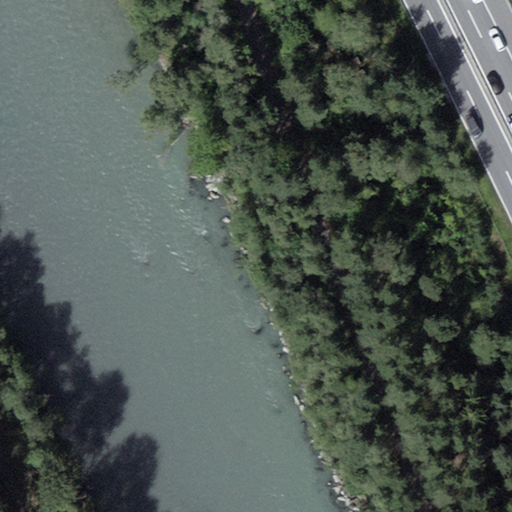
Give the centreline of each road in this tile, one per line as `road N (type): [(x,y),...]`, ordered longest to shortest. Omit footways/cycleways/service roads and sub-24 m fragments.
road 1 (track): [(429,511),(243,0)]
road 2 (trunk): [(418,0),(511,184)]
